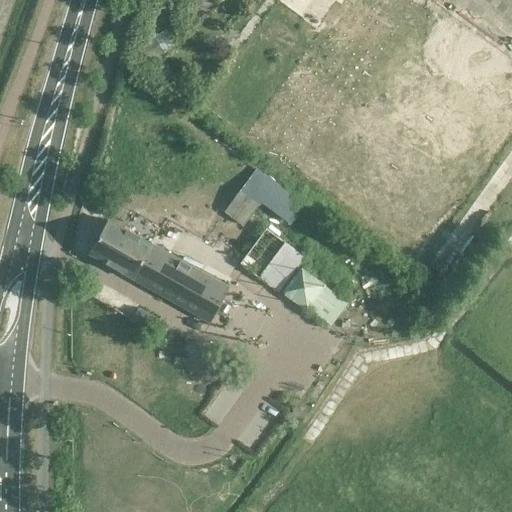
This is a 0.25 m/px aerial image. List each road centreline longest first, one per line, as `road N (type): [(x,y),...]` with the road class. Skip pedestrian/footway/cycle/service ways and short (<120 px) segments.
road 1 (primary): [(14,511),(17,363),(70,42)]
road 2 (primary): [(70,42),(0,287)]
